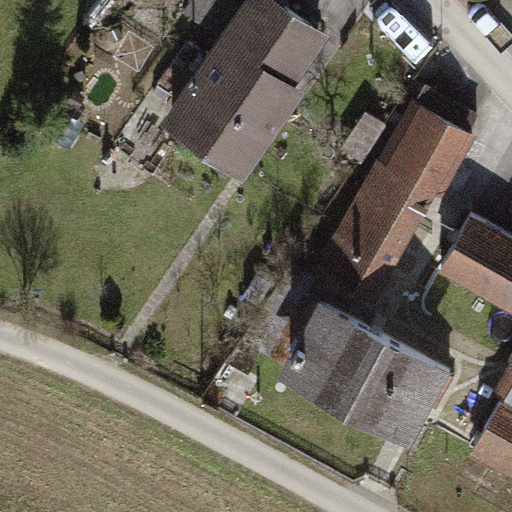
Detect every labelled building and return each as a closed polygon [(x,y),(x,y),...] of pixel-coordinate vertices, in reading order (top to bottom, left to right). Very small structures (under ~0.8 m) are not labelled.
[(342,29),(296,0),(244,0),(170,114),(252,167),(342,29)] [(476,133),(414,97),(316,263),(378,300),(476,133)] [(511,232),(474,211),(443,267),(511,305),(511,232)] [(457,360),(325,287),(284,361),(416,434),(457,360)] [(511,403),(504,399),(474,451),(511,472),(511,403)]
